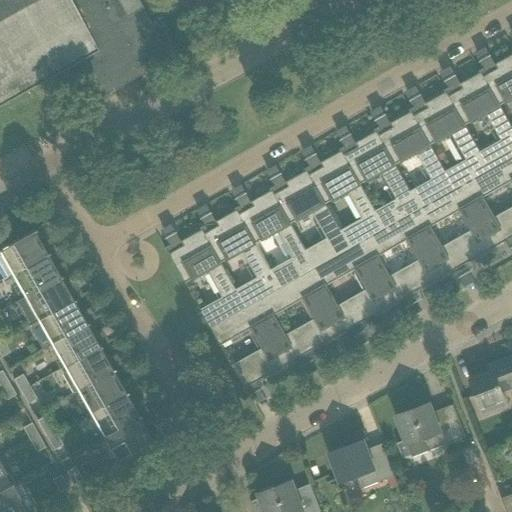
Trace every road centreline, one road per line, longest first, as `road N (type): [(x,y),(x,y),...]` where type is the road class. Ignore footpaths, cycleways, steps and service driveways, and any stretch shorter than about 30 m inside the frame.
road 1 (residential): [(94,248),(511,13)]
road 2 (residential): [(133,511),(511,299)]
road 3 (residential): [(338,0),(49,168)]
road 4 (residential): [(94,248),(193,405)]
